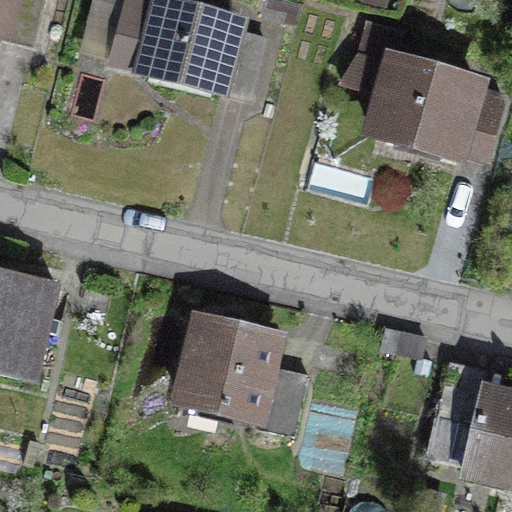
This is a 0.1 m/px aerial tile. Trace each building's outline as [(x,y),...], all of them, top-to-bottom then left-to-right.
[(0,0),(0,34),(33,42),(43,0),(0,0)] [(143,71),(221,92),(222,88),(251,96),(265,41),(236,34),(238,26),(224,22),(227,9),(210,5),(207,18),(160,5),(143,71)] [(477,93),(478,90),(473,89),(476,77),(462,73),(458,84),(391,66),(372,133),(486,162),(504,101),(477,93)] [(0,375),(35,383),(57,289),(0,276),(0,375)] [(198,324),(180,402),(259,419),(257,429),(294,437),(307,377),(271,369),(277,342),(198,324)] [(487,375),(449,367),(436,423),(468,430),(458,474),(511,486),(511,398),(483,392),(487,375)]
